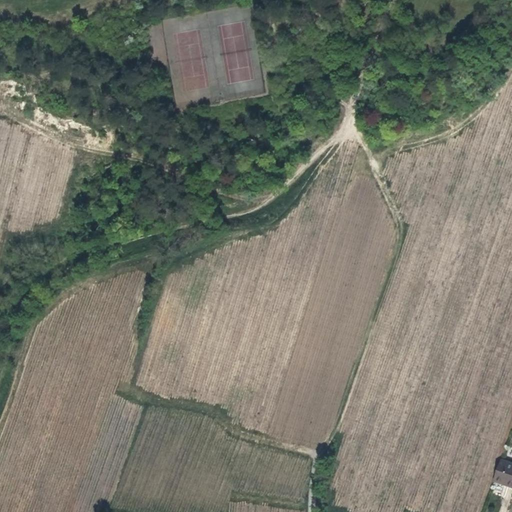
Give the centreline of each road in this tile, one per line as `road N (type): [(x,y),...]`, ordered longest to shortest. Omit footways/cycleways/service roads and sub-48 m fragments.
road 1 (track): [(348,125),(373,163),(402,239),(311,482),(312,511)]
road 2 (track): [(276,195),(235,197),(143,160),(75,146),(0,110)]
road 3 (track): [(373,163),(464,123),(511,71)]
